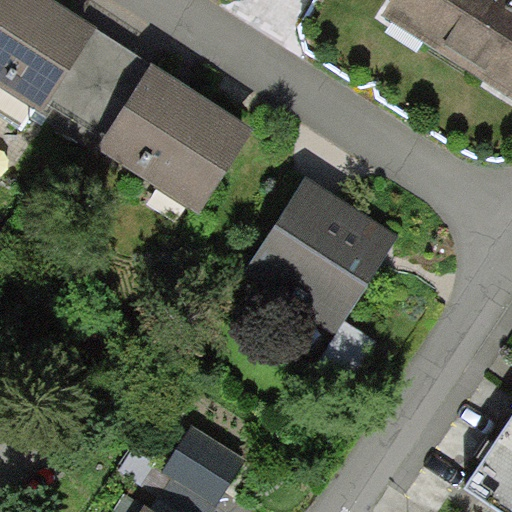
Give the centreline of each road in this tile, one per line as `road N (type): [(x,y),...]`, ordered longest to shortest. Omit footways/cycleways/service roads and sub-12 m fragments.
road 1 (residential): [(511,227),(148,0)]
road 2 (residential): [(511,227),(332,511)]
